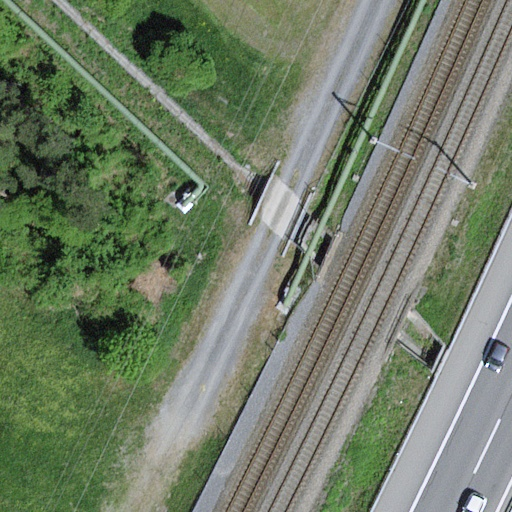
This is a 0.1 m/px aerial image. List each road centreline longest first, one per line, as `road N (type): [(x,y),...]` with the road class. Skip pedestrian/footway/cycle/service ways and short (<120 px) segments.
road 1 (track): [(167,459),(386,0)]
road 2 (motorway): [(511,391),(453,511)]
